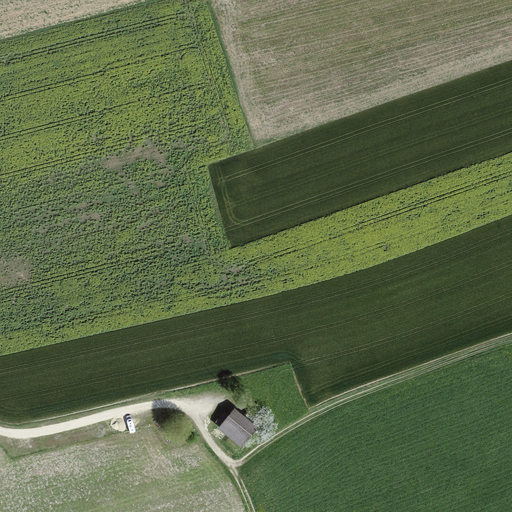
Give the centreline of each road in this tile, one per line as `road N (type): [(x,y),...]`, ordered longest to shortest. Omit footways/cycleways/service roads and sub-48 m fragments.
road 1 (track): [(511,337),(293,424),(229,462)]
road 2 (track): [(0,427),(46,430),(157,405),(179,408),(229,462)]
